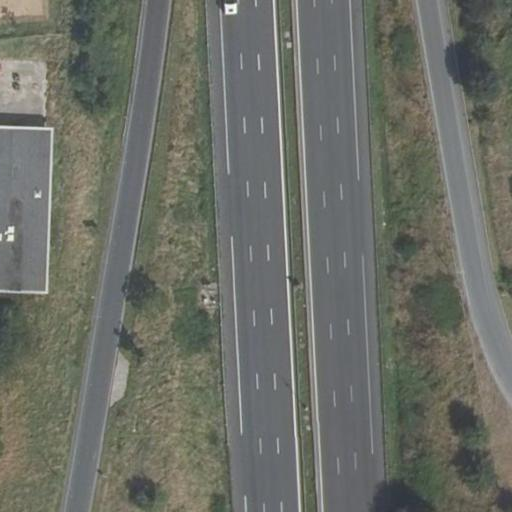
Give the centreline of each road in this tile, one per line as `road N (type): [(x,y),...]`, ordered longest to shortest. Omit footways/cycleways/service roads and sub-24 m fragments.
road 1 (motorway): [(163,0),(81,511)]
road 2 (motorway): [(243,0),(269,511)]
road 3 (motorway): [(355,511),(330,0)]
road 4 (motorway): [(511,371),(482,289),(436,97),(422,0)]
